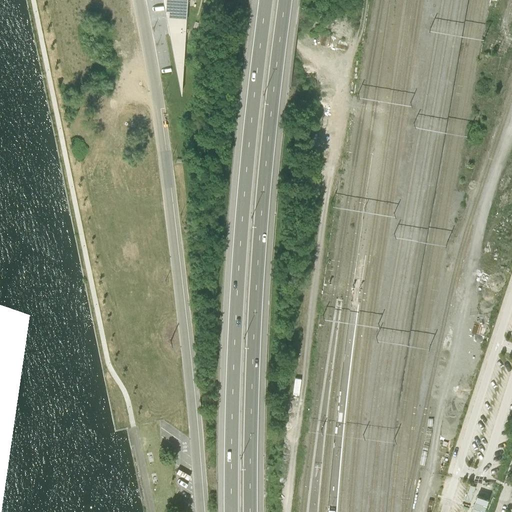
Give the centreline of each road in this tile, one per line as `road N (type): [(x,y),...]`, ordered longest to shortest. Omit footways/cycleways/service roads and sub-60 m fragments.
road 1 (unclassified): [(201,511),(187,333),(137,0)]
road 2 (motorway): [(250,511),(260,219),(284,0)]
road 3 (motorway): [(264,0),(241,219),(231,511)]
road 4 (track): [(511,130),(470,257),(421,511)]
